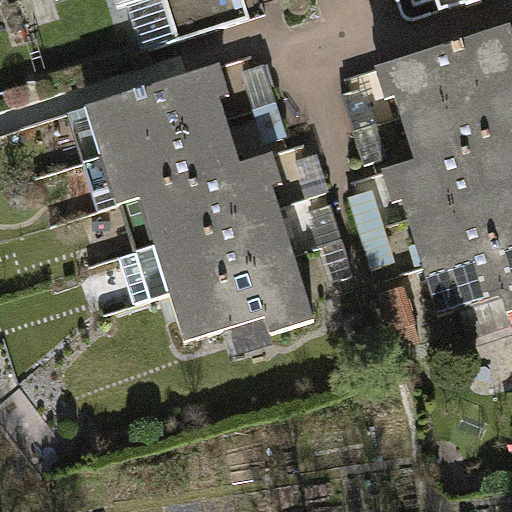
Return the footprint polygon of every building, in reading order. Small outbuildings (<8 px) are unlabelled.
[(114,0),(117,8),(131,4),(144,0),(164,0),(177,43),(250,20),(243,0),(114,0)] [(164,0),(144,0),(131,4),(146,52),(177,43),(164,0)] [(480,0),(435,0),(439,13),(480,0)] [(395,99),(401,116),(511,81),(511,37),(509,29),(376,70),(385,102),(395,99)] [(219,66),(86,108),(101,158),(226,119),(220,100),(229,98),(219,66)] [(262,68),(244,73),(255,109),(273,103),(262,68)] [(511,81),(401,116),(415,164),(511,134),(511,81)] [(273,103),(255,109),(267,145),(285,139),(273,103)] [(241,167),(226,119),(101,158),(116,206),(139,199),(241,167)] [(381,161),(370,127),(353,132),(364,167),(381,161)] [(407,220),(511,187),(511,134),(415,164),(382,175),(392,205),(401,202),(407,220)] [(314,156),(297,162),(309,198),(326,193),(314,156)] [(154,247),(278,208),(272,189),(282,186),(273,157),(241,167),(139,199),(154,247)] [(511,187),(407,220),(422,268),(511,240),(511,187)] [(377,230),(366,193),(349,198),(360,235),(377,230)] [(330,206),(312,212),(323,247),(341,241),(330,206)] [(294,256),(278,208),(154,247),(120,258),(136,306),(170,295),(294,256)] [(388,266),(377,230),(360,235),(371,271),(388,266)] [(511,312),(511,240),(422,268),(438,317),(458,311),(467,341),(511,327),(507,314),(511,312)] [(170,295),(185,344),(265,319),(270,336),(314,322),(294,256),(170,295)] [(351,277),(345,256),(328,261),(335,282),(351,277)] [(379,297),(390,332),(414,325),(403,290),(379,297)]
